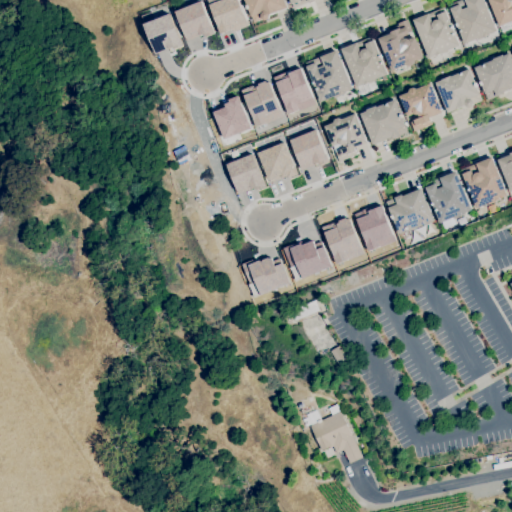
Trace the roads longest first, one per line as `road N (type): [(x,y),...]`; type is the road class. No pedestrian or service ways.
road 1 (residential): [(266,217),(511,115)]
road 2 (residential): [(205,73),(387,0)]
